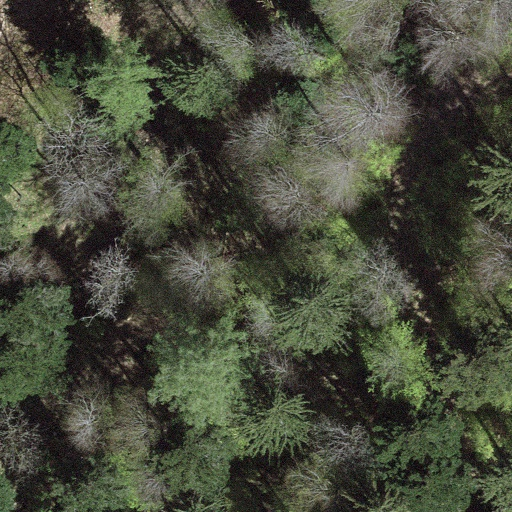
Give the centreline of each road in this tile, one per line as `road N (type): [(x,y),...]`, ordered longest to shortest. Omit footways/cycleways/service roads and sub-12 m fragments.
road 1 (track): [(489,511),(465,478),(433,397),(400,208),(406,173),(439,123),(511,85)]
road 2 (track): [(58,511),(90,393),(145,289)]
